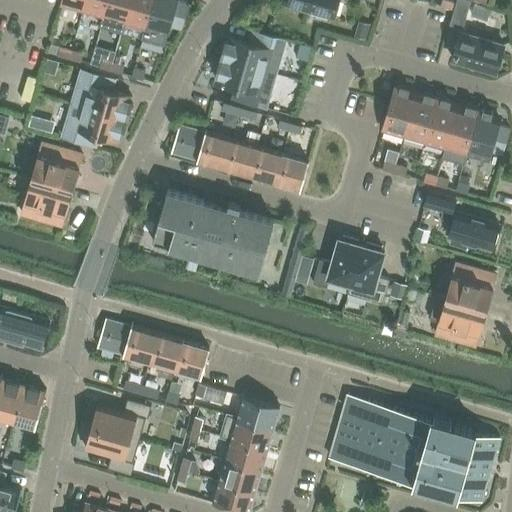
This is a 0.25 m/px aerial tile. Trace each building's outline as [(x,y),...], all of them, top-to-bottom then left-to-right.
[(82,10),(84,0),(62,0),(61,4),(82,10)] [(84,0),(82,10),(103,17),(107,0),(84,0)] [(126,23),(131,0),(107,0),(103,17),(100,26),(123,32),(126,23)] [(132,0),(126,23),(144,29),(153,0),(132,0)] [(153,0),(144,29),(142,38),(164,45),(170,26),(181,29),(189,3),(179,0),(153,0)] [(288,0),(288,1),(292,3),(291,7),(306,12),(307,7),(334,14),(338,0),(343,0),(350,2),(350,0),(288,0)] [(452,9),(454,1),(449,0),(442,0),(441,5),(452,9)] [(470,1),(466,0),(457,0),(450,24),(462,27),(470,1)] [(475,5),(472,14),(487,19),(490,9),(475,5)] [(223,45),(220,57),(267,71),(276,37),(252,29),(248,42),(228,36),(226,46),(223,45)] [(496,72),(504,44),(460,31),(452,59),(496,72)] [(299,44),(296,56),(306,60),(310,47),(299,44)] [(70,57),(72,50),(60,46),(58,54),(70,57)] [(72,50),(70,57),(80,61),(83,53),(72,50)] [(267,107),(277,74),(267,71),(220,57),(216,69),(219,70),(216,79),(236,85),(232,97),(267,107)] [(111,69),(114,62),(102,58),(100,66),(111,69)] [(114,62),(111,69),(122,73),(125,65),(114,62)] [(143,79),(145,71),(134,68),(132,75),(143,79)] [(72,102),(128,119),(132,106),(129,106),(132,96),(112,90),(116,78),(90,70),(87,83),(78,81),(72,102)] [(403,136),(416,96),(408,93),(410,87),(400,85),(400,86),(395,84),(382,130),(403,136)] [(416,96),(403,136),(424,142),(438,95),(425,92),(423,98),(416,96)] [(444,148),(457,107),(450,105),(451,99),(438,95),(424,142),(444,148)] [(124,131),(128,119),(72,102),(65,124),(75,127),(71,139),(96,146),(99,134),(119,140),(122,130),(124,131)] [(239,114),(242,107),(223,102),(221,109),(227,111),(234,113),(238,114),(239,114)] [(457,107),(442,157),(464,164),(467,154),(480,108),(466,104),(465,110),(457,107)] [(242,107),(239,114),(256,119),(258,112),(242,107)] [(480,108),(467,154),(488,160),(490,151),(502,154),(509,129),(498,126),(499,120),(491,117),(493,111),(480,108)] [(227,111),(224,122),(235,126),(239,114),(238,114),(234,113),(227,111)] [(289,130),(291,122),(279,119),(277,127),(289,130)] [(291,122),(289,130),(300,134),(303,125),(291,122)] [(197,158),(205,131),(179,124),(171,151),(197,158)] [(221,165),(229,138),(205,131),(197,158),(221,165)] [(247,173),(255,146),(229,138),(221,165),(247,173)] [(32,177),(74,189),(78,175),(76,174),(82,153),(42,141),(32,177)] [(274,181),(282,153),(255,146),(247,173),(274,181)] [(282,153),(274,181),(301,188),(309,161),(282,153)] [(396,164),(385,161),(382,168),(393,171),(396,164)] [(407,167),(396,164),(393,171),(405,175),(407,167)] [(437,176),(426,172),(424,180),(435,183),(437,176)] [(449,179),(437,176),(435,183),(446,187),(449,179)] [(70,202),(74,189),(32,177),(21,212),(61,224),(68,202),(70,202)] [(467,192),(470,185),(458,181),(456,189),(467,192)] [(259,271),(274,219),(167,189),(153,241),(259,271)] [(492,248),(498,223),(452,210),(455,197),(429,190),(425,205),(444,210),(443,214),(455,217),(449,237),(492,248)] [(302,255),(309,229),(301,227),(282,291),(290,294),(298,267),(302,255)] [(417,231),(415,240),(425,243),(428,234),(417,231)] [(350,240),(343,238),(337,237),(336,240),(333,239),(327,262),(314,259),(308,284),(321,287),(324,275),(346,281),(355,245),(350,243),(350,240)] [(360,246),(355,245),(346,281),(342,294),(377,303),(384,277),(370,273),(375,250),(370,249),(371,246),(361,243),(360,246)] [(302,255),(298,267),(310,270),(313,259),(302,255)] [(446,296),(489,309),(492,299),(490,298),(497,274),(456,262),(446,296)] [(394,282),(390,295),(402,298),(406,286),(394,282)] [(3,293),(2,299),(15,303),(17,297),(3,293)] [(489,309),(446,296),(437,294),(429,318),(439,321),(436,332),(476,344),(483,322),(485,323),(489,309)] [(0,305),(0,334),(41,346),(48,319),(0,305)] [(400,309),(397,321),(406,323),(410,312),(400,309)] [(124,352),(131,325),(106,318),(98,345),(124,352)] [(150,360),(157,332),(133,325),(134,322),(132,321),(131,325),(124,352),(123,356),(124,356),(125,353),(150,360)] [(175,367),(183,340),(157,332),(150,360),(175,367)] [(183,340),(175,367),(202,375),(209,347),(183,340)] [(0,415),(15,420),(25,384),(4,378),(0,392),(0,415)] [(134,391),(137,382),(126,379),(123,387),(134,391)] [(137,382),(134,391),(145,394),(148,386),(137,382)] [(203,397),(207,385),(199,383),(196,394),(203,397)] [(25,384),(15,420),(36,426),(46,390),(25,384)] [(148,386),(145,394),(158,397),(160,389),(148,386)] [(177,403),(180,395),(168,391),(165,400),(177,403)] [(416,481),(418,473),(425,449),(434,418),(349,393),(331,457),(416,481)] [(227,415),(274,429),(280,407),(243,396),(237,417),(227,414),(227,415)] [(92,425),(140,439),(146,416),(148,417),(152,405),(127,398),(124,410),(99,403),(92,425)] [(192,428),(200,431),(204,417),(196,415),(192,428)] [(267,450),(274,429),(227,415),(221,436),(230,439),(267,450)] [(425,449),(491,468),(500,437),(434,418),(425,449)] [(133,461),(140,439),(92,425),(86,448),(111,455),(107,467),(132,474),(135,462),(133,461)] [(197,441),(200,431),(192,428),(189,439),(197,441)] [(261,471),(267,450),(230,439),(224,460),(261,471)] [(174,441),(172,448),(180,451),(182,444),(174,441)] [(482,500),(491,468),(425,449),(418,473),(435,478),(433,486),(482,500)] [(181,470),(188,472),(192,459),(184,457),(181,470)] [(23,470),(25,462),(14,459),(11,467),(23,470)] [(255,491),(261,471),(224,460),(218,481),(255,491)] [(0,507),(14,511),(15,511),(22,488),(0,482),(0,477),(2,470),(0,469),(0,507)] [(186,482),(188,472),(181,470),(178,480),(186,482)] [(250,511),(255,491),(218,481),(212,501),(250,511)] [(103,511),(106,506),(86,501),(83,511),(82,511),(103,511)]
